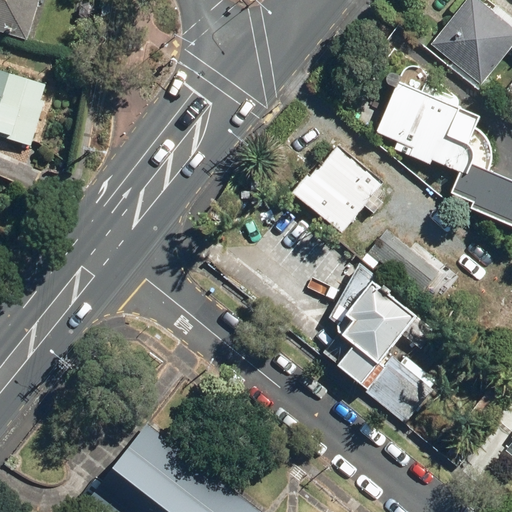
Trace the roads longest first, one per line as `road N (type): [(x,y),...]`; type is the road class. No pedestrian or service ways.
road 1 (residential): [(101,242),(445,511)]
road 2 (secondary): [(101,242),(256,61)]
road 3 (secondary): [(0,374),(101,242)]
